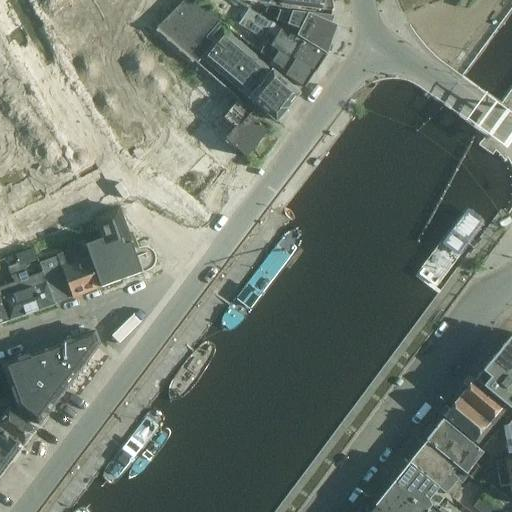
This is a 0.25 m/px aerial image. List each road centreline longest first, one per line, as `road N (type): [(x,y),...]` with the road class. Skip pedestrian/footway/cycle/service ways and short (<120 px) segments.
road 1 (residential): [(157,332),(382,46)]
road 2 (unclassified): [(325,511),(511,280)]
road 3 (residential): [(24,511),(157,332)]
road 4 (residential): [(0,343),(98,310),(157,332)]
road 5 (tertiary): [(499,126),(382,46)]
